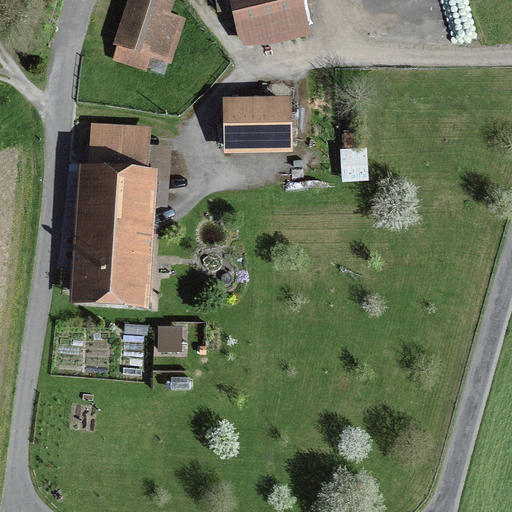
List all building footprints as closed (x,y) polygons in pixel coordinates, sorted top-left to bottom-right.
[(4,0),(3,6),(23,13),(27,0),(4,0)] [(167,0),(135,0),(116,59),(145,68),(145,67),(163,73),(167,59),(169,59),(182,21),(162,14),(167,0)] [(236,0),(243,27),(298,14),(294,0),(236,0)] [(225,107),(226,147),(290,146),(289,106),(225,107)] [(85,298),(134,302),(144,153),(95,149),(85,298)] [(156,322),(156,349),(184,348),(183,322),(156,322)] [(184,365),(185,351),(160,350),(159,364),(184,365)]
